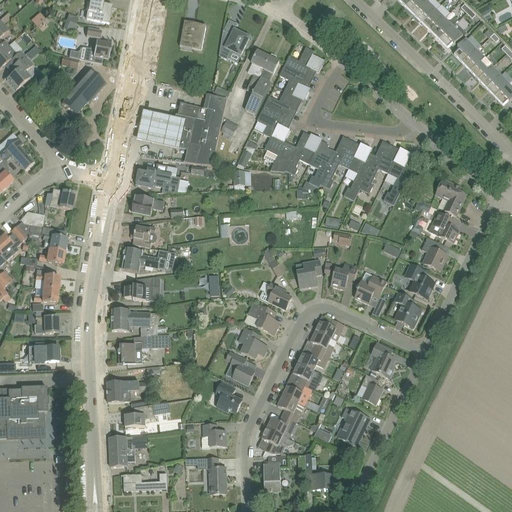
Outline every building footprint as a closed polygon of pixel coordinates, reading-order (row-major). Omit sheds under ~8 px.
[(87,13),(86,21),(91,22),(99,23),(109,25),(112,7),(112,6),(103,4),(104,0),(89,0),(89,4),(88,11),(87,13)] [(398,0),(406,9),(414,0),(398,0)] [(414,0),(406,9),(415,17),(428,3),(424,0),(414,0)] [(415,17),(423,25),(436,12),(428,3),(415,17)] [(442,5),(436,11),(443,18),(449,13),(442,5)] [(461,9),(467,15),(471,11),(465,5),(461,9)] [(490,13),(487,8),(480,12),(483,17),(490,13)] [(471,11),(467,15),(473,20),(476,16),(471,11)] [(445,20),(436,12),(423,25),(431,33),(445,20)] [(36,26),(45,20),(40,14),(31,21),(36,26)] [(455,19),(449,24),(445,20),(431,33),(440,42),(453,28),(459,22),(455,19)] [(185,23),(180,48),(202,52),(207,27),(185,23)] [(5,26),(0,30),(0,38),(9,31),(5,26)] [(463,38),(453,28),(440,42),(448,50),(453,45),(455,47),(463,38)] [(100,40),(102,32),(88,29),(86,37),(93,39),(90,50),(86,49),(84,62),(101,65),(102,60),(108,61),(111,45),(98,43),(98,40),(100,40)] [(489,39),(493,35),(489,31),(485,35),(489,39)] [(233,36),(224,32),(219,58),(228,62),(233,53),(241,57),(250,39),(235,32),(233,36)] [(494,35),(491,39),(496,44),(500,40),(494,35)] [(463,65),(477,52),(467,41),(458,50),(460,52),(455,56),(463,65)] [(0,53),(9,46),(5,42),(0,46),(0,53)] [(9,47),(9,46),(0,53),(0,70),(5,67),(6,65),(11,61),(13,60),(17,56),(13,51),(9,47)] [(502,50),(507,55),(511,52),(506,47),(502,50)] [(311,71),(317,73),(319,74),(325,62),(313,56),(314,53),(306,49),(300,63),(290,58),(285,68),(307,79),(311,71)] [(17,56),(13,60),(17,64),(25,57),(21,52),(17,56)] [(485,60),(477,52),(463,65),(471,73),(485,60)] [(245,111),(254,115),(256,117),(272,84),(269,83),(273,75),(274,76),(280,63),(258,53),(252,65),(258,68),(247,91),(254,95),(245,111)] [(25,57),(17,64),(8,71),(12,76),(7,81),(16,91),(30,79),(25,73),(33,66),(25,57)] [(78,61),(62,57),(60,66),(76,70),(78,61)] [(493,69),(485,60),(471,73),(479,82),(493,69)] [(285,93),(303,102),(305,103),(311,91),(303,87),(307,79),(285,68),(280,77),(290,82),(285,93)] [(106,85),(88,69),(68,91),(71,94),(62,105),(76,117),(88,103),(89,104),(106,85)] [(501,77),(493,69),(479,82),(488,90),(501,77)] [(509,86),(501,77),(488,90),(496,99),(509,86)] [(511,88),(509,86),(496,99),(504,107),(509,103),(511,106),(511,88)] [(280,103),(270,98),(265,108),(287,119),(291,111),(297,114),(303,102),(285,93),(280,103)] [(176,120),(184,122),(177,149),(180,150),(187,151),(185,164),(197,166),(212,167),(227,101),(212,97),(208,96),(204,110),(202,110),(199,109),(182,105),(179,117),(177,116),(176,120)] [(265,108),(258,123),(268,128),(264,136),(271,139),(272,137),(285,143),(290,132),(283,128),(287,119),(265,108)] [(186,118),(144,110),(137,140),(180,148),(186,118)] [(227,123),(222,132),(224,133),(222,136),(231,141),(238,129),(227,123)] [(297,149),(285,143),(272,137),(271,139),(265,151),(278,157),(271,173),(285,174),(286,173),(297,150),(297,149)] [(301,140),(297,149),(297,150),(286,173),(289,174),(289,183),(291,184),(295,177),(298,171),(296,169),(300,162),(310,166),(322,143),(322,141),(314,137),(310,144),(301,140)] [(19,141),(0,157),(0,159),(3,163),(6,166),(13,159),(25,173),(34,164),(20,149),(23,146),(19,141)] [(248,142),(244,149),(255,150),(257,150),(259,147),(248,142)] [(336,157),(335,156),(327,152),(329,147),(322,143),(310,166),(319,171),(315,179),(313,178),(309,184),(319,189),(321,186),(336,157)] [(349,171),(360,147),(353,143),(350,149),(341,144),(335,156),(336,157),(321,186),(330,191),(334,182),(332,181),(340,166),(349,171)] [(361,145),(360,147),(349,171),(358,175),(351,191),(349,189),(344,198),(354,203),(360,191),(375,161),(374,161),(366,157),(370,149),(361,145)] [(375,161),(360,191),(370,196),(374,187),(372,186),(379,171),(389,175),(400,152),(392,148),(389,153),(380,149),(374,161),(375,161)] [(400,152),(389,175),(398,180),(390,195),(388,194),(384,203),(394,208),(415,166),(406,161),(409,154),(401,150),(400,152)] [(246,169),(252,156),(244,152),(238,165),(239,165),(245,168),(246,169)] [(2,169),(6,166),(3,163),(0,165),(0,175),(1,176),(0,176),(0,191),(2,193),(13,183),(2,169)] [(148,170),(148,173),(156,175),(155,180),(165,182),(164,186),(179,189),(181,179),(177,178),(173,177),(173,175),(167,174),(168,168),(157,166),(156,172),(148,170)] [(192,168),(191,175),(205,177),(205,170),(192,168)] [(138,179),(136,187),(146,189),(153,190),(154,187),(163,189),(162,194),(178,194),(179,189),(164,186),(165,182),(155,180),(156,175),(148,173),(139,171),(138,179)] [(246,187),(245,173),(234,173),(234,187),(235,187),(235,192),(245,191),(245,187),(246,187)] [(444,212),(448,214),(457,218),(467,197),(459,193),(460,192),(455,189),(456,187),(444,181),(439,190),(436,197),(448,202),(444,212)] [(75,195),(53,191),(50,207),(72,211),(75,195)] [(133,214),(142,216),(151,218),(153,210),(163,213),(165,204),(146,200),(136,198),(135,204),(133,214)] [(424,203),(419,201),(415,210),(420,212),(424,203)] [(325,202),(323,207),(329,210),(331,205),(325,202)] [(425,203),(421,210),(427,213),(430,206),(425,203)] [(172,220),(184,220),(184,211),(171,211),(172,220)] [(23,225),(30,226),(43,228),(43,227),(44,221),(45,217),(27,213),(27,214),(22,220),(20,222),(21,223),(22,224),(23,225)] [(438,237),(445,241),(454,245),(460,232),(452,229),(455,222),(442,215),(439,214),(433,227),(430,233),(438,237)] [(352,221),(349,226),(358,231),(361,226),(352,221)] [(377,238),(380,230),(366,224),(363,231),(377,238)] [(221,226),(222,238),(230,238),(229,225),(221,226)] [(41,237),(42,235),(43,228),(30,226),(28,235),(41,237)] [(12,236),(20,246),(28,239),(17,227),(10,233),(12,235),(12,236)] [(133,246),(145,249),(150,250),(151,244),(154,245),(156,244),(158,241),(157,237),(156,236),(157,230),(146,228),(145,230),(137,228),(135,235),(132,235),(131,240),(134,240),(133,246)] [(419,235),(412,232),(409,238),(416,241),(419,235)] [(339,243),(339,242),(351,244),(352,237),(335,234),(334,242),(339,243)] [(49,250),(65,253),(67,240),(58,238),(44,235),(43,241),(51,242),(49,250)] [(5,236),(0,239),(0,254),(1,256),(9,249),(15,255),(18,251),(16,249),(20,246),(12,236),(8,239),(5,236)] [(424,265),(432,269),(441,273),(448,257),(437,252),(441,245),(428,239),(422,251),(429,254),(424,265)] [(402,252),(397,249),(394,255),(399,258),(402,252)] [(65,253),(49,250),(48,258),(40,256),(39,262),(52,265),(62,266),(65,253)] [(123,272),(133,273),(139,275),(141,267),(165,272),(167,261),(168,253),(160,252),(158,259),(143,256),(143,253),(127,250),(123,272)] [(264,257),(278,279),(284,275),(268,250),(264,257)] [(325,250),(314,252),(315,260),(326,258),(325,250)] [(27,267),(33,268),(36,268),(37,261),(27,259),(26,267),(27,267)] [(305,272),(297,274),(300,291),(318,288),(316,277),(322,276),(320,262),(303,265),(305,272)] [(336,270),(331,288),(345,292),(348,280),(355,282),(359,269),(345,266),(343,272),(336,270)] [(410,293),(418,297),(427,301),(435,285),(423,279),(426,273),(417,268),(412,266),(405,278),(415,283),(410,293)] [(373,297),(380,300),(387,284),(374,278),(366,274),(362,282),(357,292),(359,293),(356,300),(369,306),(373,297)] [(8,286),(0,276),(0,286),(3,290),(8,286)] [(60,278),(50,277),(36,276),(36,281),(44,282),(44,290),(59,291),(60,278)] [(219,277),(210,278),(211,298),(220,297),(219,277)] [(125,294),(125,300),(134,300),(134,302),(146,303),(153,303),(153,289),(153,279),(140,281),(140,288),(136,288),(134,288),(134,290),(126,289),(125,294)] [(271,285),(267,294),(265,293),(262,294),(260,298),(261,300),(277,308),(286,312),(292,299),(286,296),(287,293),(271,285)] [(0,302),(3,300),(6,304),(11,300),(8,296),(3,290),(0,286),(0,302)] [(59,291),(44,290),(43,298),(34,297),(34,303),(57,305),(59,291)] [(399,294),(395,303),(402,306),(395,321),(413,330),(422,312),(411,307),(414,301),(399,294)] [(387,302),(381,299),(380,300),(377,306),(383,309),(387,302)] [(261,323),(258,330),(274,338),(280,324),(273,321),(277,315),(254,304),(248,317),(261,323)] [(113,324),(112,333),(122,333),(130,333),(130,327),(141,328),(151,328),(151,315),(151,314),(130,314),(131,312),(123,312),(113,311),(113,320),(112,320),(112,324),(113,324)] [(37,313),(37,327),(35,327),(35,335),(48,335),(58,335),(58,318),(46,319),(46,313),(37,313)] [(25,316),(15,314),(14,323),(23,324),(25,316)] [(315,333),(337,344),(345,327),(333,321),(330,327),(321,323),(318,329),(317,328),(315,333)] [(241,354),(247,357),(256,361),(258,355),(264,358),(269,349),(259,344),(262,338),(245,330),(239,344),(245,346),(241,354)] [(315,346),(313,352),(329,360),(334,349),(337,344),(315,333),(313,337),(314,337),(311,343),(315,346)] [(158,337),(148,339),(149,350),(158,350),(158,337)] [(349,348),(355,350),(360,340),(358,339),(355,338),(352,342),(349,348)] [(131,365),(137,365),(137,364),(143,364),(143,352),(142,344),(131,344),(121,344),(121,351),(118,354),(121,356),(121,365),(131,365)] [(377,345),(373,354),(372,356),(378,359),(372,372),(389,380),(393,372),(391,371),(396,361),(390,359),(393,353),(377,345)] [(44,350),(38,351),(37,346),(28,346),(28,358),(45,358),(45,363),(49,363),(59,363),(59,348),(44,349),(44,350)] [(326,366),(329,360),(313,352),(310,358),(303,355),(301,360),(299,360),(297,365),(314,373),(317,367),(324,370),(326,366)] [(230,368),(238,372),(233,380),(249,388),(255,374),(243,368),(246,362),(230,354),(227,361),(232,364),(230,368)] [(303,379),(300,386),(312,392),(315,385),(317,381),(319,381),(321,376),(314,373),(297,365),(295,369),(296,369),(293,375),(303,379)] [(147,370),(148,377),(161,375),(160,368),(147,370)] [(363,400),(367,403),(376,407),(384,392),(377,389),(380,382),(375,380),(370,378),(367,376),(362,386),(368,389),(363,400)] [(131,404),(131,393),(147,392),(146,383),(108,385),(108,405),(131,404)] [(236,391),(227,386),(222,384),(216,396),(222,399),(217,408),(228,413),(229,412),(236,416),(243,403),(233,397),(236,391)] [(284,393),(282,397),(304,408),(309,398),(312,392),(300,386),(297,392),(288,387),(285,393),(284,393)] [(41,423),(44,423),(44,414),(47,414),(47,413),(47,406),(49,406),(48,399),(47,399),(47,389),(37,389),(22,389),(22,390),(22,391),(7,392),(7,390),(0,390),(0,440),(28,440),(28,433),(41,432),(41,423)] [(282,418),(296,424),(299,418),(304,408),(282,397),(280,401),(281,402),(278,408),(285,411),(282,418)] [(332,401),(327,399),(324,397),(319,408),(317,413),(324,417),(327,412),(332,402),(332,401)] [(337,397),(333,405),(341,408),(345,400),(337,397)] [(135,417),(125,417),(125,420),(126,429),(127,429),(127,431),(136,429),(146,428),(146,422),(155,420),(155,417),(170,414),(169,405),(153,407),(141,409),(142,416),(136,416),(135,417)] [(361,416),(352,412),(347,409),(342,418),(347,421),(338,439),(357,448),(367,426),(370,420),(361,416)] [(268,425),(266,430),(294,443),(289,440),(293,430),(296,424),(282,418),(280,424),(272,420),(269,426),(268,425)] [(202,450),(211,449),(227,449),(227,433),(218,433),(218,427),(203,427),(204,439),(202,440),(202,450)] [(262,440),(270,444),(266,452),(272,455),(282,455),(286,446),(288,447),(293,446),(294,443),(266,430),(264,434),(265,435),(262,440)] [(329,444),(332,436),(318,430),(314,438),(329,444)] [(148,438),(110,440),(111,469),(128,468),(127,451),(134,451),(134,449),(148,448),(148,438)] [(340,475),(313,476),(312,471),(317,471),(316,459),(312,460),(312,457),(306,457),(307,493),(336,492),(336,491),(335,491),(334,476),(340,476),(340,475)] [(282,499),(281,469),(289,469),(289,458),(269,458),(270,466),(264,466),(265,495),(266,495),(266,494),(281,493),(281,499),(282,499)] [(219,460),(198,460),(186,461),(186,466),(198,466),(198,471),(210,471),(211,497),(227,496),(226,470),(219,470),(219,460)] [(180,476),(184,469),(177,465),(173,472),(180,476)] [(124,478),(124,485),(125,493),(168,492),(167,482),(167,476),(160,476),(161,484),(142,485),(142,477),(140,477),(130,477),(122,477),(122,478),(124,478)]
